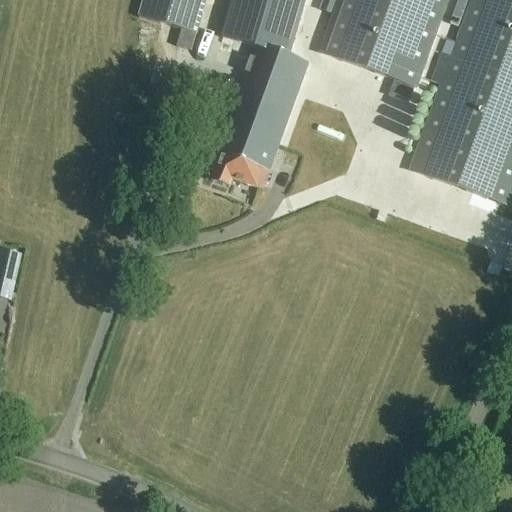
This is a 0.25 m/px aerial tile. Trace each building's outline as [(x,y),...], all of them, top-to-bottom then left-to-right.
[(205,0),(142,0),(137,21),(194,37),(205,0)] [(291,60),(308,0),(231,0),(221,38),(253,49),(209,172),(214,174),(211,183),(228,189),(231,181),(262,192),(307,65),(291,60)] [(440,0),(337,0),(323,50),(419,77),(440,0)] [(511,0),(468,0),(423,161),(511,186),(511,0)] [(394,84),(388,101),(408,108),(415,91),(394,84)] [(0,282),(15,285),(21,256),(0,251),(0,282)] [(489,270),(486,279),(498,284),(501,275),(489,270)]
